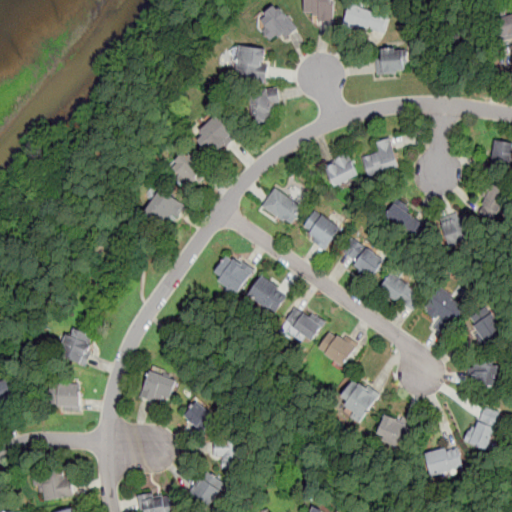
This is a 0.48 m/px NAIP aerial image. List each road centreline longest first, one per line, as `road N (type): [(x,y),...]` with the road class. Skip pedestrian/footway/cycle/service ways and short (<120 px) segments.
road 1 (residential): [(511,113),(411,104),(369,110),(313,131),(251,173),(125,358),(113,398),(115,511)]
road 2 (residential): [(430,387),(408,342),(223,212)]
road 3 (residential): [(0,454),(43,438),(172,449)]
